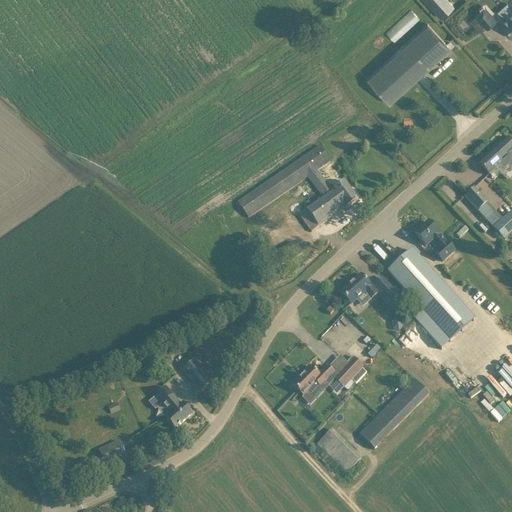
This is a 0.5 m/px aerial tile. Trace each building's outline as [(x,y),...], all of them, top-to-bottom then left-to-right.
[(425,0),(441,16),(453,6),(447,0),(425,0)] [(486,7),(476,16),(486,28),(496,19),(486,7)] [(420,18),(412,9),(386,33),(394,42),(420,18)] [(511,13),(500,24),(511,36),(511,13)] [(368,79),(390,103),(450,48),(428,24),(368,79)] [(489,176),(497,169),(500,166),(504,169),(511,161),(511,143),(507,139),(479,165),(489,176)] [(331,162),(321,148),(320,147),(238,203),(248,219),(307,178),(323,198),(298,215),(311,233),(345,209),(345,210),(358,201),(345,182),(332,191),(317,172),(331,162)] [(478,213),(478,212),(485,205),(488,203),(474,188),(464,198),(478,213)] [(268,214),(271,218),(263,225),(267,230),(302,202),(294,193),(268,214)] [(511,213),(494,230),(505,241),(511,234),(511,213)] [(454,253),(447,245),(439,236),(439,235),(429,223),(415,235),(426,247),(431,242),(440,252),(436,255),(443,263),(454,253)] [(441,351),(474,321),(411,251),(387,273),(420,309),(411,317),(441,351)] [(371,300),(377,294),(361,276),(353,283),(350,285),(350,286),(341,294),(351,306),(365,293),(371,300)] [(388,301),(395,294),(381,279),(374,285),(388,301)] [(335,310),(331,307),(326,312),(330,316),(335,310)] [(406,326),(400,317),(391,323),(398,332),(406,326)] [(179,365),(183,370),(182,371),(198,389),(201,392),(213,382),(195,361),(194,361),(189,356),(179,365)] [(353,358),(333,379),(344,389),(363,368),(353,358)] [(310,367),(292,385),(304,398),(317,385),(320,388),(335,374),(327,367),(318,376),(310,367)] [(499,404),(508,397),(492,378),(483,385),(489,392),(479,400),(481,402),(471,409),(479,419),(499,403),(499,404)] [(415,381),(360,436),(374,451),(429,395),(415,381)] [(467,387),(472,398),(483,393),(478,382),(467,387)] [(183,404),(181,406),(172,396),(162,405),(171,415),(166,419),(175,430),(192,415),(183,404)] [(333,429),(318,445),(348,475),(363,459),(333,429)] [(119,441),(99,450),(106,465),(126,456),(119,441)]
